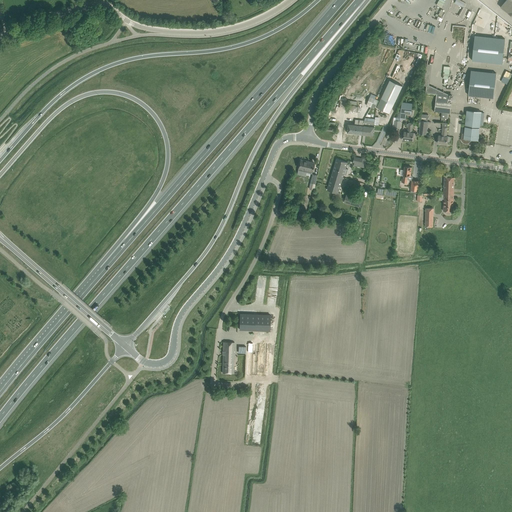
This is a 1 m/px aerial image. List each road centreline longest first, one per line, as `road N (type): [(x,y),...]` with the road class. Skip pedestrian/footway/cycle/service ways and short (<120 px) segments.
road 1 (motorway): [(0,417),(359,0)]
road 2 (motorway): [(125,345),(209,246),(268,125),(361,0)]
road 3 (motorway): [(0,175),(48,120),(82,96),(119,93),(150,110),(166,140),(164,177),(92,281)]
road 4 (motorway): [(341,0),(92,281)]
road 5 (motorway): [(319,0),(256,41),(140,57),(87,76),(0,161)]
road 6 (unclassified): [(0,35),(97,5),(147,29),(215,31),(289,0)]
road 7 (unclassified): [(125,345),(149,364),(169,358),(183,309),(225,259),(263,177)]
road 8 (unclassified): [(307,140),(511,170)]
road 9 (motorway): [(0,468),(67,411),(125,345)]
road 10 (unclassified): [(220,332),(278,195),(263,177)]
road 11 (unclassified): [(307,140),(317,92),(391,0)]
road 12 (secondary): [(125,345),(5,242)]
road 13 (motorway): [(92,281),(0,391)]
